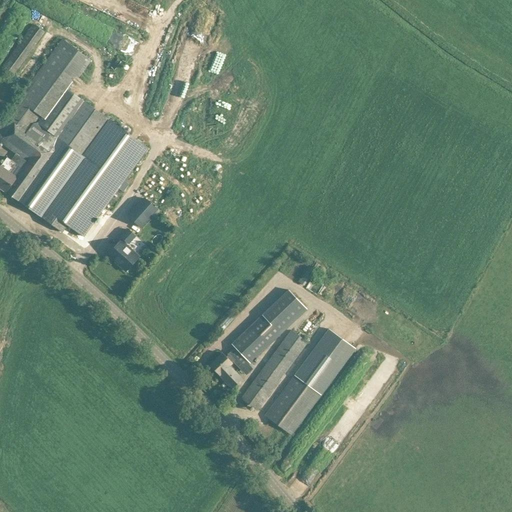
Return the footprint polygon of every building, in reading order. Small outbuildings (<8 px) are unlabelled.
[(34,24),(3,66),(14,74),(45,32),(34,24)] [(0,46),(3,49),(12,36),(0,27),(0,46)] [(0,141),(17,153),(12,159),(24,167),(7,192),(50,223),(62,232),(68,225),(83,237),(121,184),(148,147),(138,140),(116,124),(67,89),(76,76),(89,58),(62,39),(3,121),(1,120),(0,121),(0,141)] [(0,166),(0,188),(6,193),(7,192),(24,167),(12,159),(8,156),(0,166)] [(141,228),(158,210),(144,197),(127,216),(141,228)] [(129,243),(135,236),(129,230),(122,237),(124,239),(122,241),(121,240),(108,255),(126,271),(139,257),(126,244),(128,242),(129,243)] [(292,280),(297,284),(310,268),(304,264),(292,280)] [(289,290),(263,315),(232,344),(236,348),(228,355),(227,357),(223,353),(210,365),(233,389),(243,379),(230,366),(233,363),(232,363),(234,361),(247,374),(253,369),(249,364),(281,334),(307,309),(289,290)] [(292,435),(297,427),(356,349),(329,329),(265,416),(292,435)] [(258,410),(307,342),(291,331),(242,398),(258,410)] [(316,443),(298,473),(309,480),(328,449),(329,449),(334,441),(326,436),(320,446),(316,443)]
